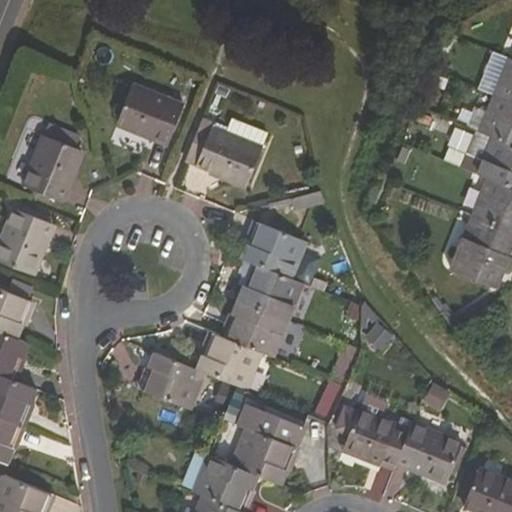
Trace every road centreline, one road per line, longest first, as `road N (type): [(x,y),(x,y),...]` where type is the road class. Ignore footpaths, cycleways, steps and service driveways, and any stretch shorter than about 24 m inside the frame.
road 1 (residential): [(105,511),(81,334),(104,296)]
road 2 (residential): [(196,263),(194,245),(173,218),(124,212),(92,249),(104,296)]
road 3 (residential): [(104,296),(153,313),(183,295),(196,263)]
